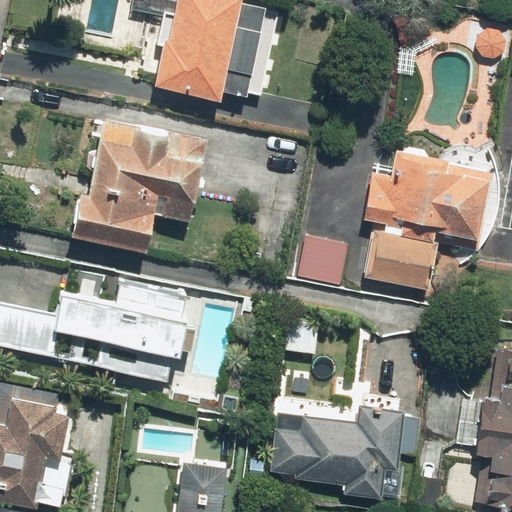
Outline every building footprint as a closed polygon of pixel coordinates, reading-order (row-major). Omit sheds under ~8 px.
[(140,0),(139,6),(171,12),(157,83),(252,101),(268,19),(248,15),(250,0),(140,0)] [(78,224),(155,239),(162,203),(203,211),(217,142),(185,136),(187,124),(101,107),(78,224)] [(358,265),(437,280),(447,228),(488,237),(503,163),(383,139),(358,265)] [(305,228),(301,268),(348,273),(352,233),(305,228)] [(57,284),(51,325),(191,347),(201,282),(126,271),(122,294),(57,284)] [(288,314),(286,346),(324,347),(326,315),(288,314)] [(0,380),(0,477),(1,477),(0,489),(58,499),(76,393),(0,380)] [(511,503),(511,380),(504,380),(503,396),(485,395),(484,444),(502,445),(500,504),(511,503)] [(307,421),(281,419),(276,473),(343,479),(342,491),(397,496),(405,405),(364,402),(363,411),(308,407),(307,421)] [(143,422),(141,449),(194,454),(196,427),(143,422)] [(177,511),(228,511),(232,460),(193,457),(182,456),(177,511)]
